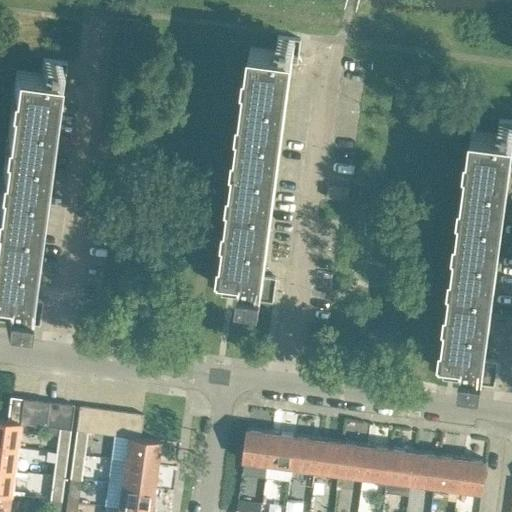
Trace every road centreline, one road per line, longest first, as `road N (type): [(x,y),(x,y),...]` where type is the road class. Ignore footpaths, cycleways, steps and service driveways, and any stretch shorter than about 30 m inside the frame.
road 1 (residential): [(59,367),(101,11)]
road 2 (residential): [(286,395),(327,65)]
road 3 (residential): [(510,424),(286,395)]
road 4 (residential): [(225,390),(59,367)]
road 5 (residential): [(212,511),(225,390)]
